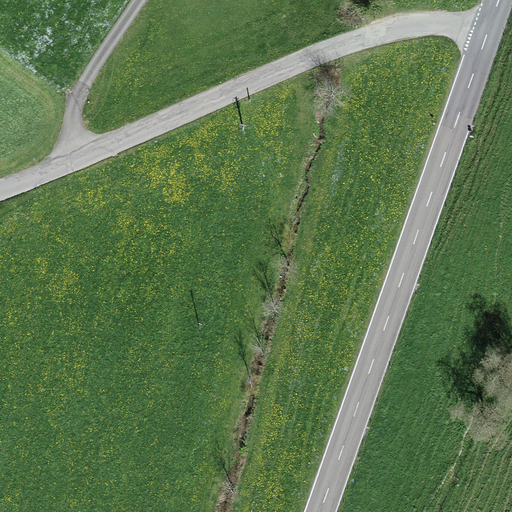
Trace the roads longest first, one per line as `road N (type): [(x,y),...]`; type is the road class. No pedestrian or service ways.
road 1 (unclassified): [(487,32),(428,23),(346,41),(0,185)]
road 2 (secondary): [(319,511),(487,32)]
